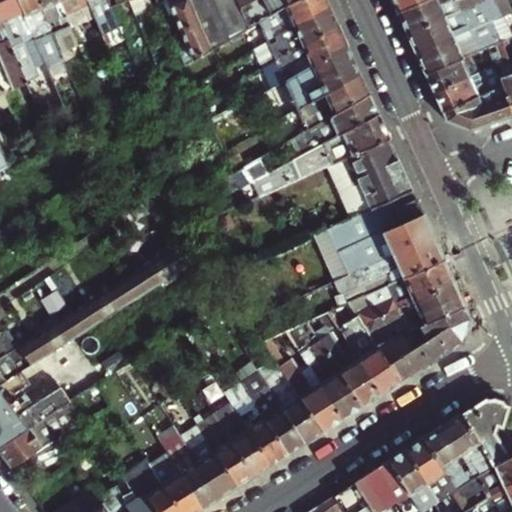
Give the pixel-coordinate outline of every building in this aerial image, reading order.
[(29,39),(25,29),(19,14),(24,12),(18,0),(0,0),(0,18),(27,80),(39,75),(25,41),(29,39)] [(18,0),(24,12),(30,27),(36,39),(52,32),(53,32),(39,0),(18,0)] [(61,0),(60,0),(39,0),(53,32),(55,30),(68,60),(83,54),(71,24),(61,0)] [(90,0),(60,0),(61,0),(71,24),(78,21),(96,13),(90,0)] [(110,0),(90,0),(96,13),(109,43),(126,36),(113,6),(110,0)] [(201,21),(191,0),(178,0),(171,3),(171,4),(182,30),(201,21)] [(191,0),(201,21),(212,47),(249,26),(241,7),(237,0),(191,0)] [(293,0),(252,0),(241,7),(249,26),(259,20),(293,0)] [(276,36),(295,25),(330,4),(327,0),(293,0),(259,20),(272,46),(279,42),(276,36)] [(392,0),(398,12),(425,0),(392,0)] [(425,0),(398,12),(407,32),(483,0),(425,0)] [(484,0),(483,0),(407,32),(417,53),(493,22),(503,18),(497,3),(488,7),(485,0),(484,0)] [(278,58),(338,23),(330,4),(295,25),(298,32),(283,40),(284,42),(280,44),(279,42),(272,46),(278,58)] [(30,27),(24,12),(19,14),(25,29),(30,27)] [(27,80),(0,18),(0,81),(4,92),(12,88),(14,93),(18,91),(24,104),(35,99),(27,80)] [(182,30),(193,53),(194,57),(212,47),(201,21),(182,30)] [(493,22),(417,53),(426,73),(479,51),(476,44),(498,35),(493,22)] [(348,45),(338,23),(278,58),(288,79),(313,65),(348,45)] [(52,32),(36,39),(45,62),(62,54),(52,32)] [(502,42),(498,35),(476,44),(479,51),(488,48),(502,42)] [(500,78),(503,87),(511,110),(511,48),(509,39),(502,42),(488,48),(490,52),(496,50),(503,68),(507,67),(510,74),(500,78)] [(360,72),(348,45),(313,65),(317,72),(290,88),(301,107),(360,72)] [(479,51),(426,73),(435,93),(471,78),(467,68),(474,66),(475,69),(489,64),(491,70),(496,68),(490,52),(488,48),(479,51)] [(194,57),(193,53),(184,57),(186,62),(194,57)] [(507,67),(503,68),(497,71),(500,78),(510,74),(507,67)] [(471,78),(435,93),(443,111),(503,87),(500,78),(497,71),(496,68),(491,70),(493,76),(480,81),(481,85),(474,87),(471,78)] [(301,107),(308,118),(310,118),(314,126),(335,113),(369,93),(360,72),(301,107)] [(471,130),(511,114),(511,110),(503,87),(443,111),(448,121),(471,130)] [(74,127),(58,92),(35,101),(52,139),(74,127)] [(378,113),(369,93),(335,113),(314,126),(313,126),(295,137),(301,145),(334,128),(338,135),(378,113)] [(213,116),(225,143),(252,132),(240,104),(213,116)] [(345,158),(390,138),(378,113),(338,135),(291,161),(297,172),(327,158),(330,165),(345,158)] [(374,207),(413,189),(390,138),(345,158),(355,181),(361,178),(374,207)] [(126,167),(118,154),(107,162),(115,174),(126,167)] [(300,179),(330,165),(327,158),(297,172),(300,179)] [(0,182),(11,176),(5,166),(0,169),(0,182)] [(148,197),(139,185),(130,191),(138,204),(148,197)] [(349,274),(434,236),(413,189),(374,207),(328,228),(349,274)] [(387,273),(392,283),(444,259),(434,236),(349,274),(336,280),(342,293),(387,273)] [(155,258),(167,277),(193,260),(180,242),(155,258)] [(167,277),(155,258),(129,275),(141,293),(167,277)] [(362,322),(453,281),(444,259),(392,283),(388,284),(392,294),(375,302),(355,311),(357,314),(362,322)] [(141,293),(129,275),(102,292),(115,310),(141,293)] [(412,328),(464,305),(453,281),(362,322),(370,335),(404,320),(409,330),(412,328)] [(231,286),(217,295),(222,301),(235,292),(231,286)] [(115,310),(102,292),(76,309),(88,327),(115,310)] [(371,292),(349,302),(355,311),(375,302),(371,292)] [(464,305),(412,328),(416,332),(420,330),(423,334),(414,340),(429,363),(463,342),(470,317),(464,305)] [(88,327),(76,309),(48,326),(60,345),(88,327)] [(381,394),(400,381),(377,345),(370,335),(362,322),(357,314),(346,322),(366,353),(358,357),(381,394)] [(0,331),(2,330),(5,333),(9,331),(3,321),(0,317),(0,331)] [(308,320),(300,324),(305,332),(312,328),(308,320)] [(60,345),(48,326),(35,335),(20,345),(32,363),(60,345)] [(0,331),(0,357),(14,348),(9,341),(14,337),(9,331),(5,333),(2,330),(0,331)] [(420,330),(416,332),(411,335),(414,340),(423,334),(420,330)] [(319,339),(362,406),(381,394),(358,357),(351,362),(331,331),(319,339)] [(405,345),(398,335),(377,345),(400,381),(429,363),(414,340),(405,345)] [(14,348),(20,345),(14,337),(9,341),(14,348)] [(343,418),(362,406),(319,339),(307,346),(327,377),(320,382),(343,418)] [(286,361),(274,344),(269,347),(280,364),(286,361)] [(14,348),(0,357),(0,383),(32,363),(20,345),(14,348)] [(292,357),(286,361),(280,364),(282,367),(293,384),(324,431),(343,418),(320,382),(312,387),(292,357)] [(268,382),(275,395),(293,384),(282,367),(265,378),(268,382)] [(275,395),(268,382),(251,393),(259,406),(275,395)] [(275,395),(305,442),(324,431),(293,384),(275,395)] [(19,415),(0,389),(0,447),(71,401),(61,388),(19,415)] [(259,406),(251,393),(234,404),(242,416),(259,406)] [(259,406),(288,454),(305,442),(275,395),(259,406)] [(511,415),(511,411),(509,405),(485,398),(461,413),(479,441),(483,447),(495,466),(511,455),(511,440),(501,422),(511,415)] [(0,447),(0,451),(11,465),(79,420),(75,413),(79,410),(73,400),(71,401),(0,447)] [(259,406),(242,416),(249,428),(271,464),(288,454),(259,406)] [(479,441),(461,413),(443,425),(461,453),(466,450),(479,441)] [(242,416),(225,427),(232,439),(249,428),(242,416)] [(443,425),(424,437),(457,489),(472,480),(456,456),(461,453),(443,425)] [(207,438),(238,486),(255,475),(232,439),(225,427),(207,438)] [(232,439),(255,475),(271,464),(249,428),(232,439)] [(424,437),(407,449),(431,486),(435,483),(444,497),(452,492),(457,489),(424,437)] [(182,438),(167,447),(175,459),(190,450),(182,438)] [(221,497),(238,486),(207,438),(191,449),(221,497)] [(483,447),(479,441),(466,450),(469,456),(483,447)] [(495,466),(483,447),(469,456),(481,474),(495,466)] [(191,449),(190,450),(175,459),(174,460),(204,507),(221,497),(191,449)] [(374,511),(440,511),(442,511),(436,502),(440,500),(431,486),(407,449),(355,482),(374,511)] [(169,454),(151,466),(155,472),(174,460),(169,454)] [(511,455),(495,466),(481,474),(476,478),(472,480),(457,489),(452,492),(464,511),(468,510),(462,500),(482,487),(487,498),(511,482),(511,455)] [(127,473),(137,489),(155,472),(151,466),(147,460),(127,473)] [(182,511),(197,511),(204,507),(174,460),(155,472),(182,511)] [(182,511),(155,472),(137,489),(143,497),(147,494),(158,511),(182,511)] [(354,509),(356,511),(374,511),(355,482),(342,490),(354,509)] [(508,511),(511,510),(511,482),(487,498),(468,510),(464,511),(487,511),(491,510),(492,511),(508,511)] [(137,489),(133,493),(136,498),(138,500),(143,497),(137,489)] [(349,511),(354,509),(342,490),(333,496),(343,511),(349,511)] [(444,497),(440,500),(436,502),(442,511),(441,511),(464,511),(452,492),(444,497)] [(158,511),(147,494),(143,497),(138,500),(139,502),(130,507),(133,511),(158,511)] [(343,511),(333,496),(318,506),(322,511),(343,511)] [(136,498),(131,498),(125,499),(128,503),(130,507),(139,502),(138,500),(136,498)] [(112,511),(104,501),(89,511),(133,511),(130,507),(128,503),(115,511),(112,511)]
